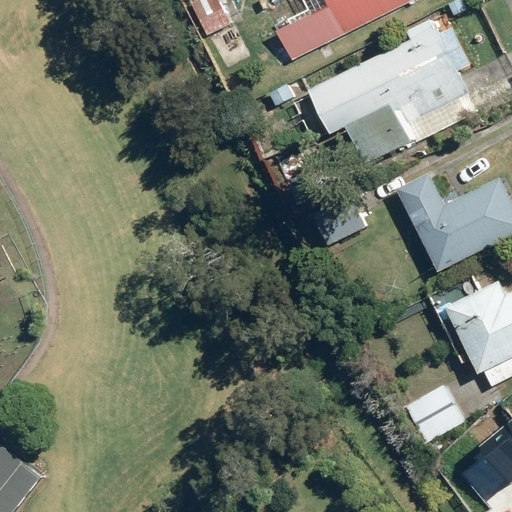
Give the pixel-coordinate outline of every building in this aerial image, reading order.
[(221,0),(189,0),(211,40),(236,26),(221,0)] [(328,0),(331,4),(278,32),(294,64),(418,0),(417,0),(328,0)] [(415,42),(311,92),(332,135),(352,125),(371,164),(478,113),(459,73),(475,66),(448,10),(409,29),(415,42)] [(293,78),(268,94),(279,113),(304,97),(293,78)] [(430,174),(398,189),(440,275),(511,240),(511,190),(505,177),(445,207),(430,174)] [(461,301),(447,308),(480,376),(486,373),(493,388),(511,379),(511,293),(509,295),(501,279),(475,292),(471,285),(457,292),(461,301)] [(474,420),(451,380),(405,407),(428,447),(474,420)] [(0,438),(0,511),(18,511),(47,477),(0,438)] [(508,457),(495,441),(470,460),(483,477),(508,457)] [(506,511),(492,491),(468,509),(470,511),(506,511)]
